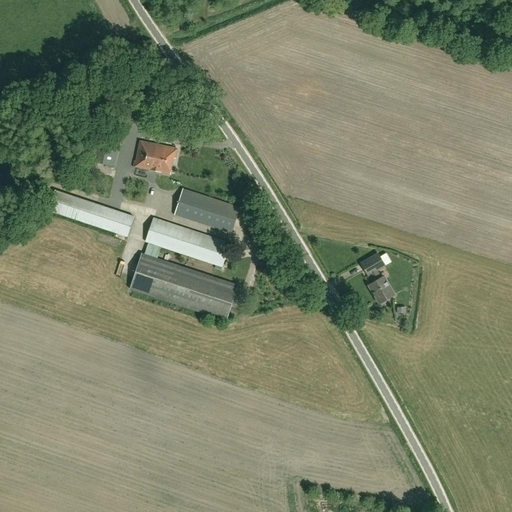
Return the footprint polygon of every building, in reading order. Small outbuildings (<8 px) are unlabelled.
[(98,141),(93,162),(115,166),(119,144),(98,141)] [(176,156),(177,149),(140,141),(136,161),(135,161),(134,166),(168,173),(172,155),(176,156)] [(231,234),(240,208),(183,189),(174,215),(231,234)] [(127,236),(133,217),(55,191),(49,210),(127,236)] [(157,259),(161,246),(222,267),(230,244),(153,218),(146,241),(148,242),(144,255),(141,254),(130,289),(225,321),(237,285),(157,259)] [(386,253),(379,257),(377,253),(360,264),(368,276),(370,274),(374,282),(369,285),(379,303),(394,295),(383,277),(380,278),(376,271),(385,266),(391,262),(386,253)]
